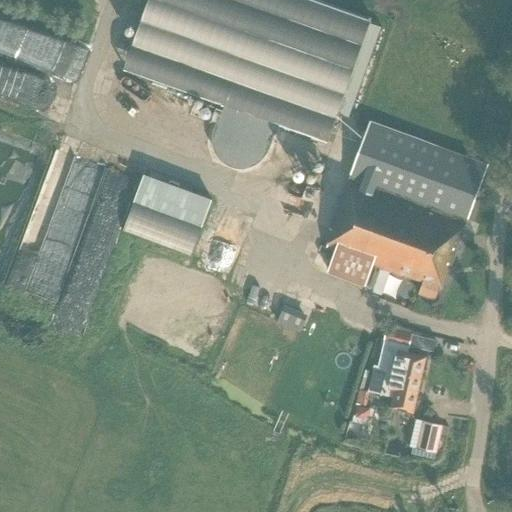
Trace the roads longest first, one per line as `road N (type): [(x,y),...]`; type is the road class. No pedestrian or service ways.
road 1 (unclassified): [(473,481),(511,141)]
road 2 (track): [(473,481),(421,490),(332,485),(311,491),(292,511)]
